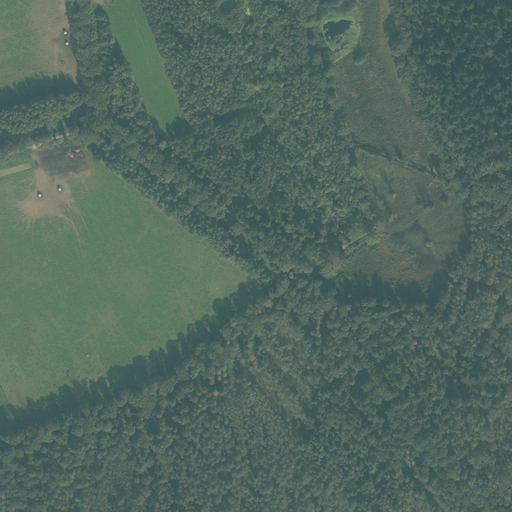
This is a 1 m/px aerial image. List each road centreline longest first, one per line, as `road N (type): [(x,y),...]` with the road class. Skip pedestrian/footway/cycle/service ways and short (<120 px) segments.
road 1 (track): [(356,354),(299,265),(102,122)]
road 2 (track): [(485,511),(356,354)]
road 3 (track): [(450,179),(391,63),(399,38),(386,0)]
road 4 (track): [(102,122),(76,0)]
